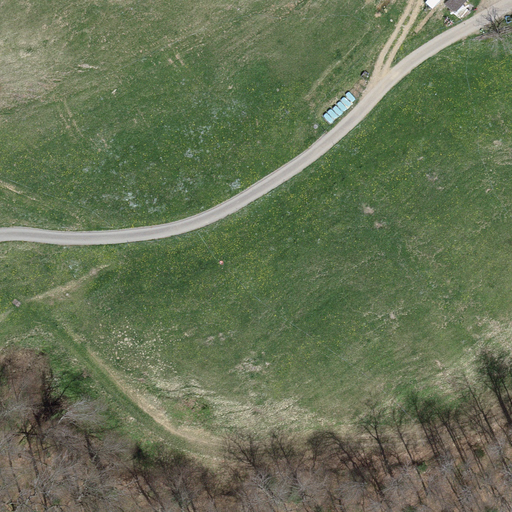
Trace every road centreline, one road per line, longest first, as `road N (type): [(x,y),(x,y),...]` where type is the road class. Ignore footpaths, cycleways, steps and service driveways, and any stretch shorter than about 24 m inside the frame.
road 1 (track): [(511,406),(429,436),(231,450),(163,426),(54,331),(0,335)]
road 2 (track): [(0,330),(90,280),(114,238),(0,189)]
